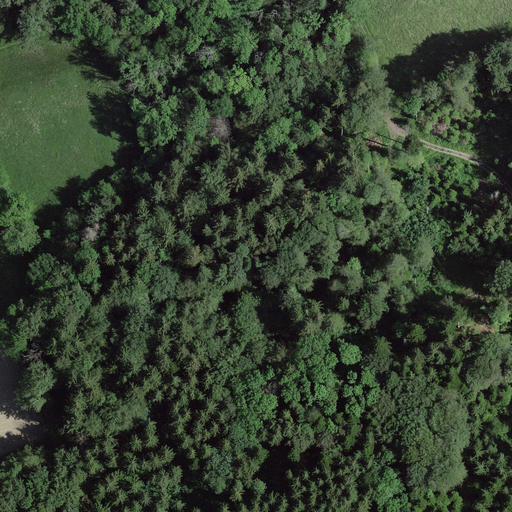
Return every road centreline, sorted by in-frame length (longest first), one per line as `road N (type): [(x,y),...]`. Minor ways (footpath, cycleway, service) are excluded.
road 1 (track): [(91,511),(86,474),(43,400),(20,331)]
road 2 (track): [(360,0),(397,134)]
